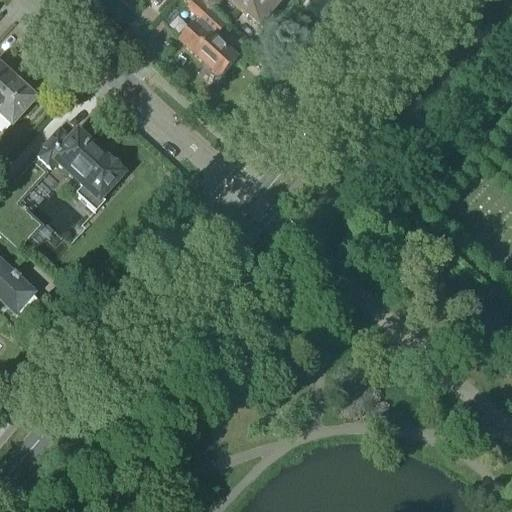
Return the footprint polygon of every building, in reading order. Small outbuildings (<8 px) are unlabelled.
[(192,0),(186,0),(182,5),(200,21),(207,13),(192,0)] [(214,0),(197,0),(207,8),(214,0)] [(222,0),(240,16),(247,21),(248,19),(256,26),(264,33),(274,22),(271,19),(276,13),(272,9),(260,0),(222,0)] [(260,0),(272,9),(276,13),(287,0),(260,0)] [(190,32),(180,43),(208,69),(221,81),(237,63),(213,41),(216,37),(217,37),(224,29),(207,13),(200,21),(196,26),(192,29),(190,32)] [(0,100),(14,85),(0,72),(0,100)] [(14,85),(0,100),(0,121),(11,131),(35,104),(14,85)] [(68,146),(58,137),(0,198),(0,242),(15,256),(39,231),(16,209),(54,168),(80,192),(73,200),(93,218),(104,207),(99,203),(121,179),(76,137),(68,146)] [(0,304),(13,316),(30,297),(0,270),(0,304)]
